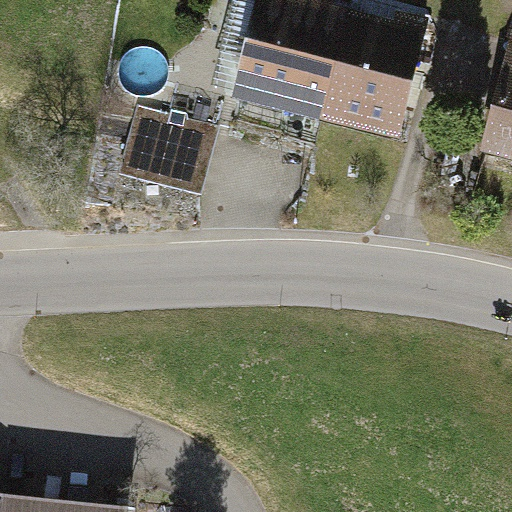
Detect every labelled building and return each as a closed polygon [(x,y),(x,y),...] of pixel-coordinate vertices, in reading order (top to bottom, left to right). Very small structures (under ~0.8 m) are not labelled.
[(280,0),(256,0),(234,95),(321,116),(345,15),(330,12),(332,0),(288,0),(288,2),(280,0)] [(348,0),(345,15),(321,116),(403,135),(427,34),(391,26),(396,5),(373,0),(348,0)] [(511,43),(480,164),(511,172),(511,43)] [(138,107),(121,175),(201,196),(218,128),(138,107)] [(122,511),(0,499),(0,511),(122,511)]
